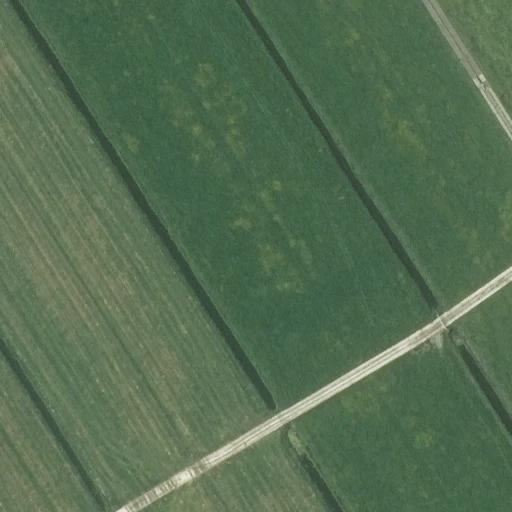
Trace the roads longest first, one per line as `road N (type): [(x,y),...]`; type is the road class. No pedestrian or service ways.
road 1 (track): [(511,270),(137,511)]
road 2 (track): [(511,135),(425,0)]
